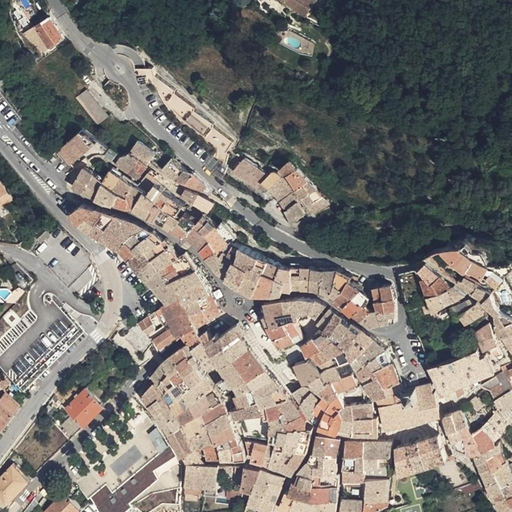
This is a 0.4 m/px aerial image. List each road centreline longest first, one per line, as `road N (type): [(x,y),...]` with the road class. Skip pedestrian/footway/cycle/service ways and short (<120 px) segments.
road 1 (residential): [(118,68),(143,117),(261,223),(306,248),(389,274)]
road 2 (residential): [(12,511),(131,380),(233,310)]
road 3 (secondary): [(110,321),(114,291),(106,263),(0,146)]
road 4 (residential): [(233,310),(197,247),(180,234),(67,188)]
road 5 (residential): [(395,329),(384,332),(331,295),(302,290),(233,310)]
road 6 (secondary): [(0,448),(110,321)]
road 7 (residential): [(110,321),(0,247)]
